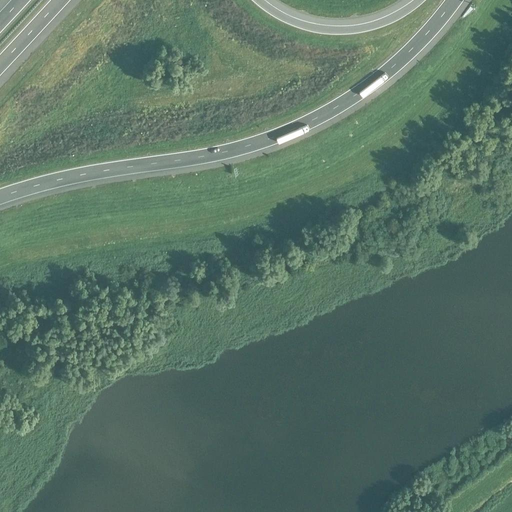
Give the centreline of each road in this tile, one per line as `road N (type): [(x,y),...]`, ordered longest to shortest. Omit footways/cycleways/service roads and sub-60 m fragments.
road 1 (motorway): [(0,198),(282,135),(362,92),(453,0)]
road 2 (motorway): [(417,0),(391,20),(334,31),(257,0)]
